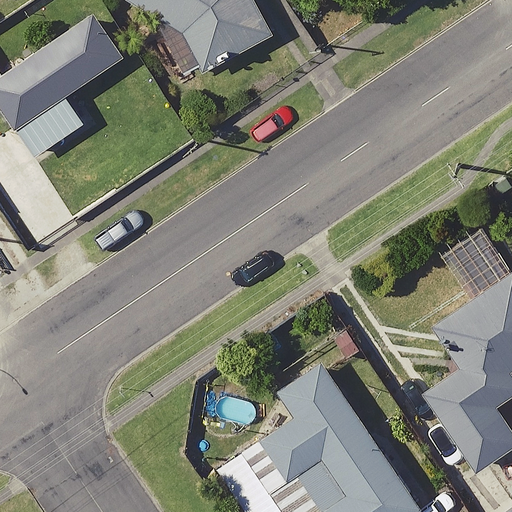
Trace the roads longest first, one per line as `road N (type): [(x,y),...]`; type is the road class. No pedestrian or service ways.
road 1 (residential): [(511,47),(15,384)]
road 2 (residential): [(99,511),(15,384)]
